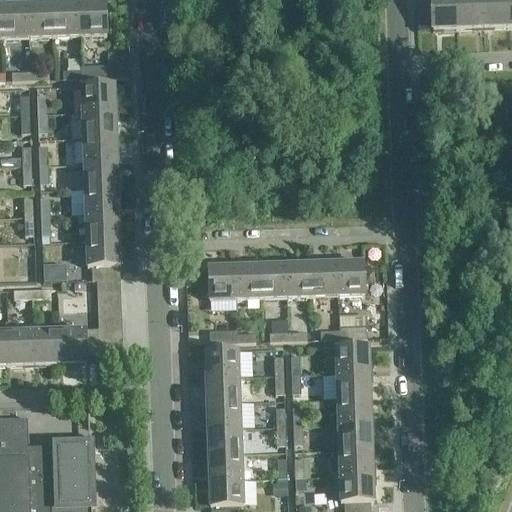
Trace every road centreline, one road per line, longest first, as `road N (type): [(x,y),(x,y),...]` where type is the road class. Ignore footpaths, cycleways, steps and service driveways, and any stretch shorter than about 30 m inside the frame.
road 1 (residential): [(413,511),(404,235)]
road 2 (residential): [(157,242),(404,235)]
road 3 (residential): [(157,242),(147,0)]
road 4 (residential): [(404,235),(397,65)]
road 5 (residential): [(0,400),(161,393)]
road 6 (residential): [(161,393),(157,242)]
